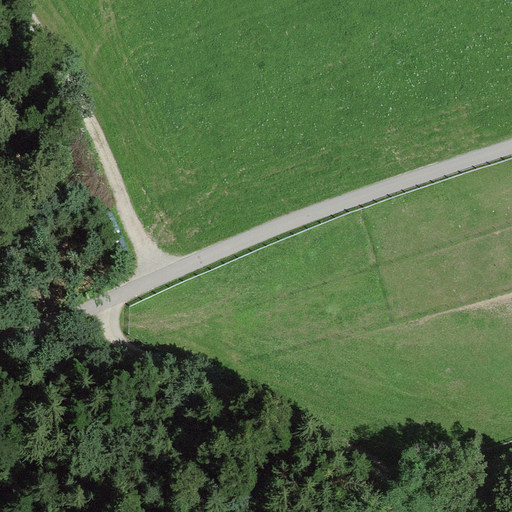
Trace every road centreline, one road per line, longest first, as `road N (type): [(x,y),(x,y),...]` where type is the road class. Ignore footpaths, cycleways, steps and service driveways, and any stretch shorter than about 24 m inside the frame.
road 1 (unclassified): [(511,152),(389,189),(112,303),(0,340)]
road 2 (track): [(92,310),(118,337),(469,511)]
road 3 (track): [(28,0),(121,180),(154,285)]
